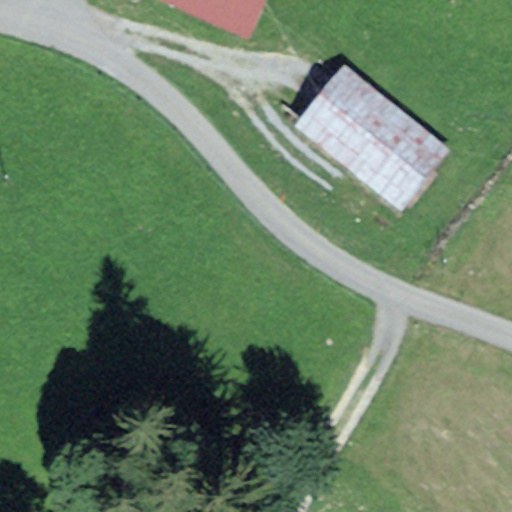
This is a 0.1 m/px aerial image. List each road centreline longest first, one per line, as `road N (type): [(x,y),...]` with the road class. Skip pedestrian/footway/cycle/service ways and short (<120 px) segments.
road 1 (track): [(511,337),(400,298),(346,269),(270,211),(178,107),(134,71),(89,43),(0,14)]
road 2 (track): [(282,511),(354,399),(400,298)]
